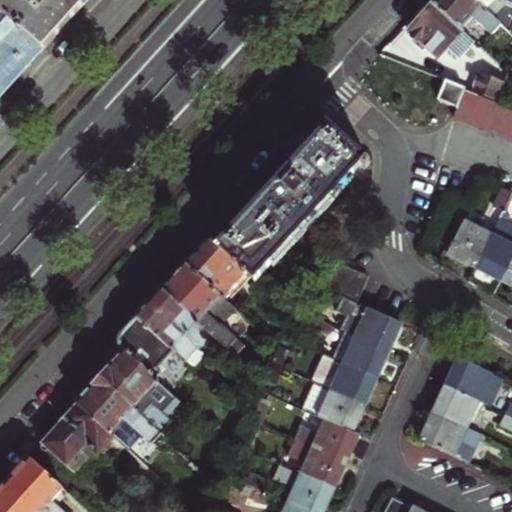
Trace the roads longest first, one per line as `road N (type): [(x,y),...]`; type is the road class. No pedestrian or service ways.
road 1 (tertiary): [(0,418),(315,72)]
road 2 (primary): [(0,308),(53,262),(295,0)]
road 3 (primary): [(0,290),(266,0)]
road 4 (primary): [(226,0),(0,246)]
road 5 (primary): [(192,0),(0,226)]
road 6 (residential): [(315,72),(390,140),(391,252),(404,272),(447,303)]
road 7 (tertiary): [(129,0),(0,142)]
road 8 (residential): [(447,303),(378,462)]
